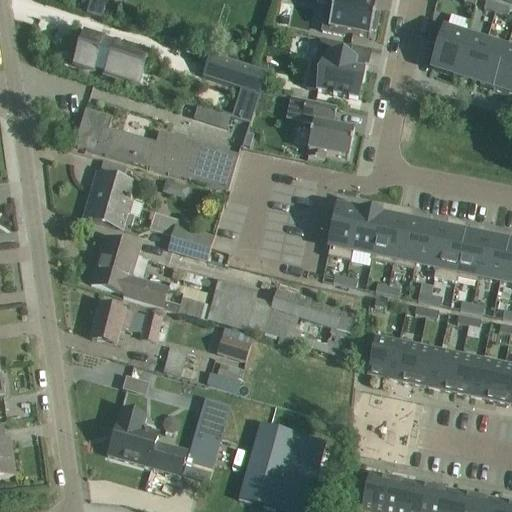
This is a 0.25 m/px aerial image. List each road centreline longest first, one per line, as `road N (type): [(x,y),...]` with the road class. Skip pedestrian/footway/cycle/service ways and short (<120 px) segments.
road 1 (residential): [(75,511),(0,25)]
road 2 (residential): [(414,0),(385,173),(511,200)]
